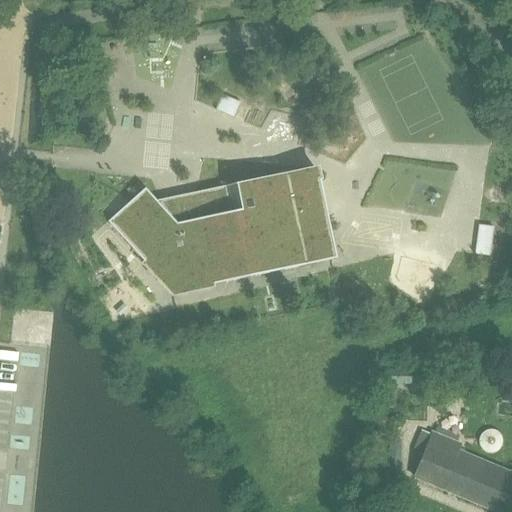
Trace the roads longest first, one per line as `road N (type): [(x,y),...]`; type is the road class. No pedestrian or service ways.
road 1 (residential): [(204,0),(10,19)]
road 2 (residential): [(0,159),(10,19)]
